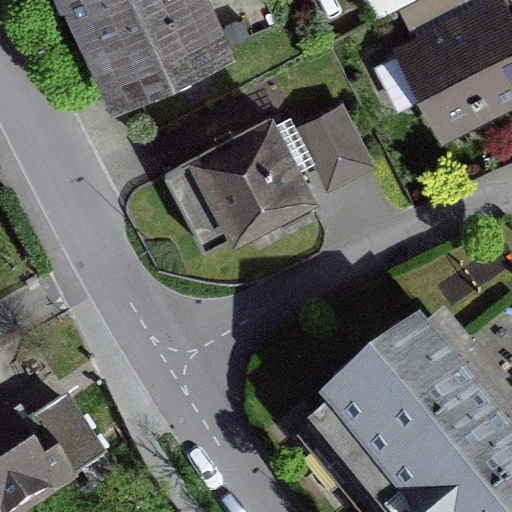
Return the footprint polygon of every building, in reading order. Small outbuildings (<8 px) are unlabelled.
[(77,0),(119,89),(227,38),(209,0),(77,0)] [(403,0),(363,0),(372,17),(403,0)] [(403,105),(423,95),(437,123),(480,102),(484,111),(511,97),(511,34),(495,2),(400,51),(401,53),(373,67),(391,101),(403,105)] [(317,152),(312,155),(326,183),(364,164),(336,110),(304,127),(317,152)] [(227,141),(162,175),(201,250),(271,213),(278,226),(310,208),(304,196),(306,194),(267,120),(227,141)] [(511,511),(511,415),(432,321),(306,427),(377,511),(511,511)] [(0,511),(20,511),(100,460),(63,403),(14,436),(4,420),(0,422),(0,511)]
